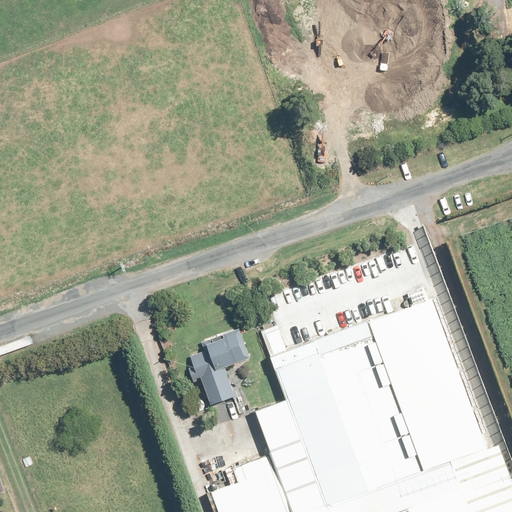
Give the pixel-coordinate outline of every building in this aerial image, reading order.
[(482,447),(427,297),(308,340),(325,384),(295,395),(271,404),(280,428),(252,439),(258,456),(236,464),(242,478),(206,491),(213,511),(385,511),(394,509),(394,511),(511,511),(511,495),(493,443),(482,447)] [(247,359),(236,328),(198,342),(202,351),(185,356),(189,366),(185,367),(190,382),(196,380),(205,403),(229,394),(220,368),(247,359)] [(0,493),(9,490),(0,465),(0,493)] [(39,494),(51,490),(44,468),(32,472),(39,494)] [(39,511),(27,476),(17,480),(28,511),(39,511)] [(51,490),(39,494),(44,511),(52,511),(58,510),(51,490)]
